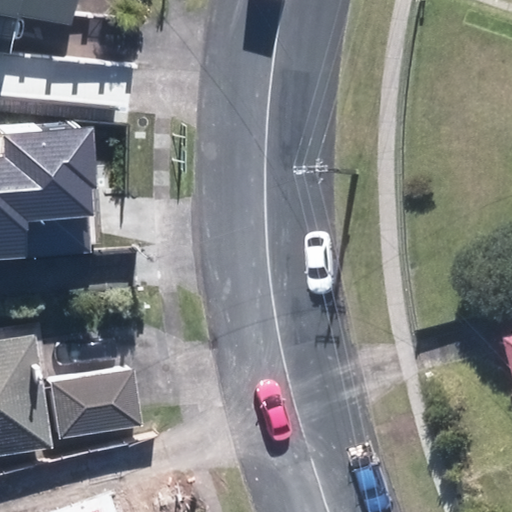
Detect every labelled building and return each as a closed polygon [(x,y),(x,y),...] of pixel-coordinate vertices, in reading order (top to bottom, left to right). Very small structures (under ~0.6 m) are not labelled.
[(0,0),(0,9),(61,21),(65,0),(0,0)] [(0,260),(28,258),(24,221),(91,216),(88,186),(96,186),(91,130),(6,137),(8,160),(0,160),(0,260)] [(0,340),(0,452),(44,446),(26,336),(0,340)] [(48,383),(56,434),(134,422),(125,370),(48,383)] [(118,511),(112,493),(58,511),(118,511)]
